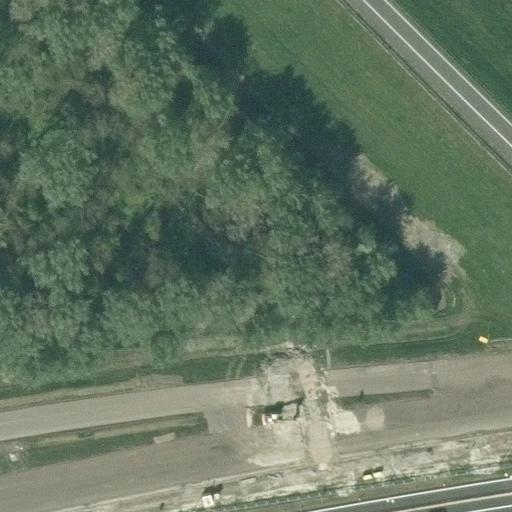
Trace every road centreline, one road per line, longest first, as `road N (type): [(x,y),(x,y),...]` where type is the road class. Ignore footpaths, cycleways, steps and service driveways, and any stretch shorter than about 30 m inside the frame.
road 1 (motorway): [(511,409),(0,508)]
road 2 (motorway): [(511,379),(300,390),(0,431)]
road 3 (motorway): [(376,0),(511,134)]
